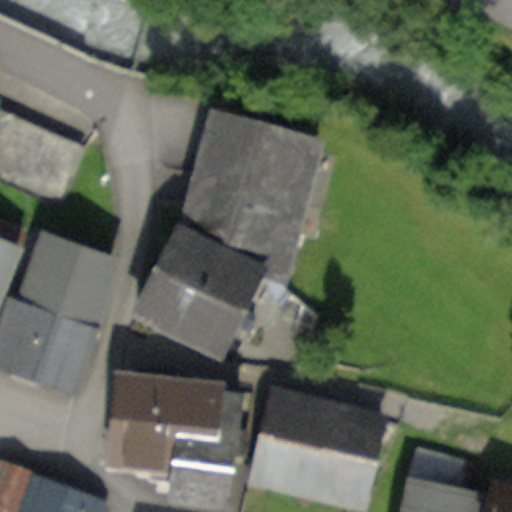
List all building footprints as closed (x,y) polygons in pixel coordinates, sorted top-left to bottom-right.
[(310,149),(220,121),(183,236),(257,273),(277,282),(310,149)] [(257,273),(183,236),(145,313),(219,349),(257,273)] [(106,262),(43,241),(2,363),(64,384),(106,262)] [(0,277),(11,250),(0,245),(0,277)] [(173,461),(181,383),(119,378),(111,455),(173,461)] [(181,383),(173,461),(171,491),(226,497),(236,389),(181,383)] [(378,426),(277,400),(257,478),(359,504),(378,426)] [(104,511),(108,500),(4,469),(0,482),(0,511),(104,511)] [(486,511),(414,492),(408,511),(511,511),(511,501),(490,496),(486,511)]
